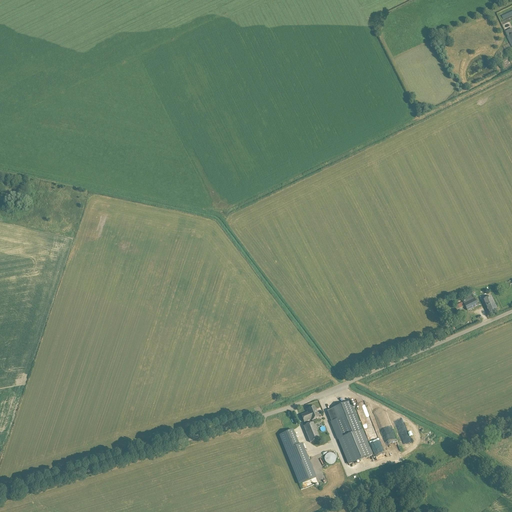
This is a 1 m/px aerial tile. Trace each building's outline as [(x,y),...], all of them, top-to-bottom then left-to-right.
[(478,306),(472,292),(461,297),(463,302),(455,306),(456,310),(465,306),(467,311),(478,306)] [(492,297),(484,301),(490,314),(498,310),(492,297)] [(332,410),(328,411),(332,422),(331,422),(338,440),(340,439),(350,465),(374,455),(363,430),(351,401),(332,409),(332,410)] [(304,422),(311,419),(311,421),(319,417),(314,406),(307,410),(308,413),(307,414),(307,413),(301,416),(304,422)] [(313,422),(304,426),(310,443),(320,439),(313,422)] [(300,446),(293,431),(280,437),(300,485),(317,479),(303,445),(300,446)] [(336,460),(336,459),(336,458),(335,457),(334,456),(333,455),(331,455),(330,455),(328,456),(327,457),(326,459),(326,461),(327,462),(327,463),(329,464),(331,464),(333,464),(334,463),(335,462),(336,461),(336,460)]
